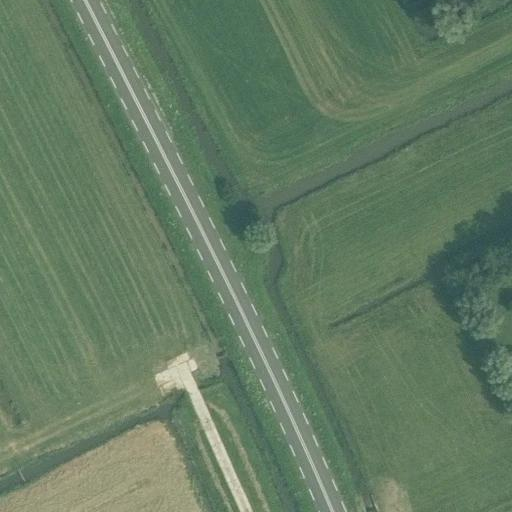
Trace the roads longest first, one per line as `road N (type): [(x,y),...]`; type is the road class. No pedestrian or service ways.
road 1 (primary): [(327,511),(268,369),(83,0)]
road 2 (track): [(187,371),(249,511)]
